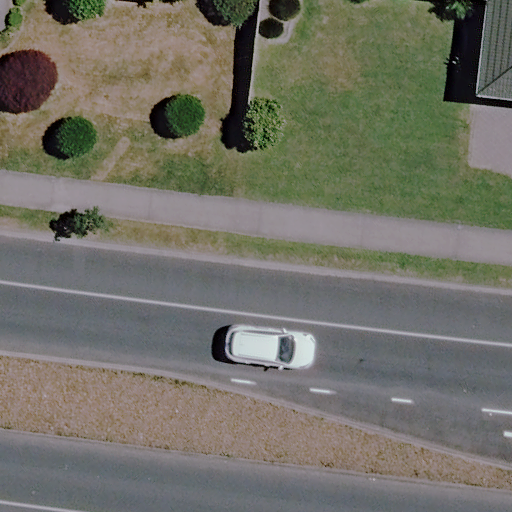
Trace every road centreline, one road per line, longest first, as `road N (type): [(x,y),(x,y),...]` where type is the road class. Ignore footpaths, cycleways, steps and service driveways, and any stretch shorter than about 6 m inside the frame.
road 1 (secondary): [(0,277),(511,338)]
road 2 (secondary): [(351,511),(0,464)]
